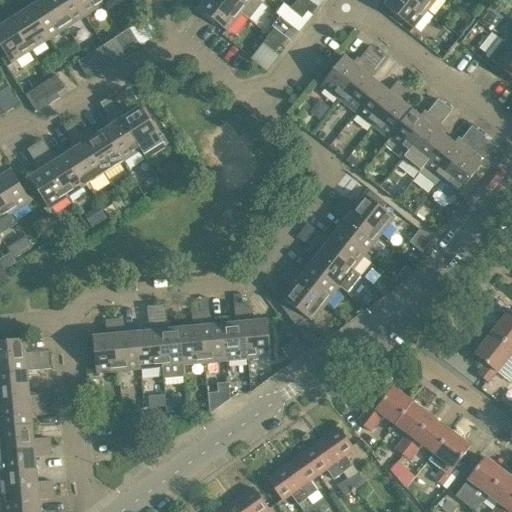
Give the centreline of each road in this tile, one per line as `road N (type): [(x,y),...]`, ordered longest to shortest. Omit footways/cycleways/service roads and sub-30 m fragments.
road 1 (residential): [(64,318),(91,297),(254,276),(323,176),(312,148),(257,104)]
road 2 (residential): [(119,511),(382,325)]
road 3 (residential): [(0,134),(38,125),(168,48),(257,104)]
road 4 (residential): [(511,133),(341,0)]
road 5 (residential): [(90,511),(64,318)]
road 6 (residential): [(382,325),(438,276),(511,182)]
road 7 (residential): [(511,433),(398,347),(382,325)]
road 8 (residential): [(257,104),(341,0)]
